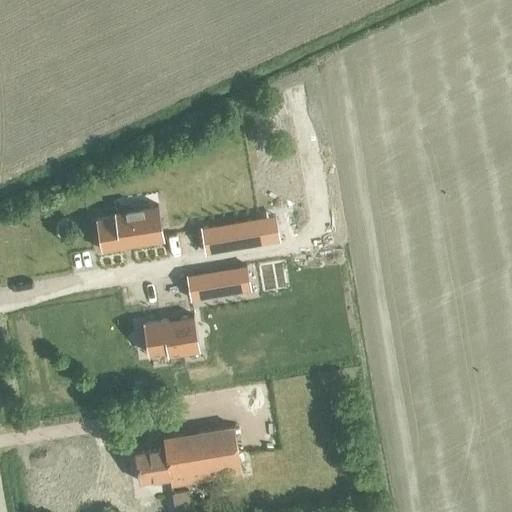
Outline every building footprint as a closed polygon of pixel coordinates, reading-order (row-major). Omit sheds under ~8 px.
[(108,206),(270,187),(266,151),(104,170),(108,206)] [(117,214),(95,218),(100,247),(163,237),(158,203),(116,210),(117,214)] [(201,227),(205,251),(279,238),(275,214),(201,227)] [(156,259),(156,250),(138,250),(137,258),(156,259)] [(186,274),(191,298),(250,288),(246,264),(186,274)] [(189,313),(139,321),(143,349),(163,346),(164,350),(193,345),(189,313)] [(235,385),(236,350),(183,348),(182,383),(235,385)] [(167,478),(168,486),(240,473),(232,427),(161,439),(163,448),(133,453),(139,483),(167,478)] [(170,495),(173,511),(190,511),(187,492),(170,495)]
